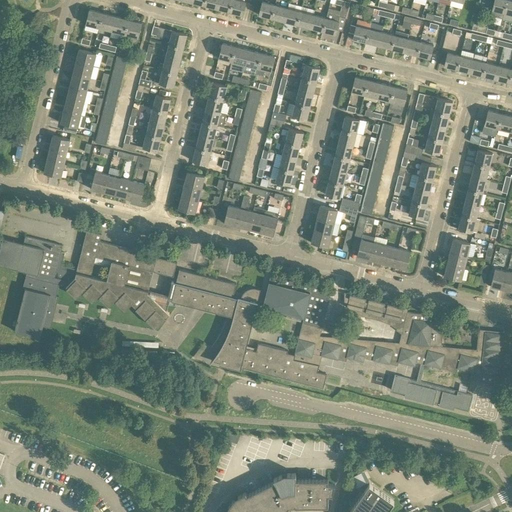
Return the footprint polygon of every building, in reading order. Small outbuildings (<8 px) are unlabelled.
[(205,0),(204,6),(217,9),(219,0),(205,0)] [(219,0),(217,9),(230,12),(232,0),(219,0)] [(236,0),(232,0),(230,12),(243,15),(246,3),(236,0)] [(336,0),(336,5),(341,6),(340,11),(339,15),(346,17),(350,3),(339,0),(336,0)] [(494,0),(492,10),(490,16),(502,19),(504,13),(507,0),(494,0)] [(259,15),(271,18),(275,5),(262,2),(259,15)] [(355,9),(360,11),(368,13),(368,14),(372,15),(373,14),(374,9),(356,4),(355,9)] [(275,5),(271,18),(284,22),(288,8),(275,5)] [(288,8),(284,22),(297,25),(301,12),(288,8)] [(85,25),(93,27),(93,30),(98,32),(99,28),(102,13),(89,10),(85,25)] [(301,12),(297,25),(310,28),(314,15),(301,12)] [(345,23),(346,17),(339,15),(327,12),(326,18),(327,18),(323,32),(336,35),(339,22),(345,23)] [(102,13),(99,28),(112,31),(116,16),(102,13)] [(323,32),(327,18),(326,18),(314,15),(310,28),(323,32)] [(471,30),(473,25),(459,21),(460,18),(451,15),(449,25),(471,30)] [(116,16),(112,31),(125,35),(129,20),(116,16)] [(129,20),(125,35),(138,38),(142,23),(129,20)] [(473,25),(471,30),(494,36),(495,31),(487,29),(488,28),(473,24),(473,25)] [(164,29),(153,26),(151,35),(156,36),(156,38),(162,39),(164,29)] [(353,39),(366,42),(369,29),(356,26),(354,34),(353,39)] [(383,28),(382,32),(378,46),(391,49),(396,32),(383,28)] [(378,46),(382,32),(369,29),(366,42),(378,46)] [(172,31),(169,44),(184,48),(187,35),(172,31)] [(408,39),(409,35),(396,32),(391,49),(404,52),(408,39)] [(420,42),(408,39),(404,52),(417,55),(420,42)] [(434,45),(433,45),(420,42),(417,55),(430,59),(434,45)] [(164,50),(167,51),(166,57),(180,61),(184,48),(169,44),(166,43),(164,50)] [(218,58),(219,58),(232,62),(235,47),(222,44),(218,58)] [(235,47),(232,62),(245,65),(249,50),(235,47)] [(79,49),(76,62),(94,66),(97,54),(79,49)] [(249,50),(245,65),(243,71),(256,74),(258,68),(262,53),(249,50)] [(275,57),(262,53),(258,68),(271,72),(275,57)] [(457,70),(460,57),(447,53),(444,66),(457,70)] [(290,60),(299,62),(301,63),(302,57),(301,57),(291,54),(290,60)] [(117,56),(116,62),(127,64),(128,59),(117,56)] [(166,57),(164,64),(160,63),(158,69),(177,74),(180,61),(166,57)] [(473,60),(460,57),(457,70),(470,73),(473,60)] [(473,60),(470,73),(483,76),(486,63),(473,60)] [(76,62),(73,74),(90,78),(94,66),(76,62)] [(116,62),(114,67),(125,70),(127,64),(116,62)] [(496,79),(499,66),(486,63),(483,76),(496,79)] [(305,64),(303,72),(301,72),(300,77),(302,78),(316,81),(320,68),(305,64)] [(499,66),(496,79),(509,83),(511,70),(499,66)] [(124,75),(125,70),(114,67),(113,72),(124,75)] [(291,75),(299,77),(301,69),(293,67),(291,75)] [(157,76),(161,77),(159,84),(174,87),(177,74),(158,69),(157,76)] [(139,85),(150,87),(152,81),(145,80),(147,72),(142,70),(139,85)] [(122,81),(124,75),(113,72),(111,78),(122,81)] [(73,74),(70,86),(87,91),(90,78),(73,74)] [(365,95),(368,80),(355,77),(351,92),(365,95)] [(121,86),(122,81),(111,78),(110,83),(121,86)] [(298,91),(313,94),(316,81),(302,78),(298,91)] [(378,98),(381,84),(368,80),(365,95),(378,98)] [(209,96),(224,99),(227,86),(212,82),(209,96)] [(120,91),(121,86),(110,83),(109,89),(120,91)] [(272,86),(268,85),(259,83),(258,89),(266,91),(270,92),(272,86)] [(391,101),(394,87),(381,84),(378,98),(391,101)] [(150,87),(139,85),(135,99),(140,100),(142,92),(149,93),(150,87)] [(70,86),(66,99),(84,103),(87,91),(70,86)] [(408,90),(394,87),(391,101),(404,105),(408,90)] [(109,89),(107,94),(118,97),(120,91),(109,89)] [(251,90),(249,95),(260,98),(262,93),(251,90)] [(295,104),(310,108),(313,94),(298,91),(295,104)] [(107,94),(106,99),(117,102),(118,97),(107,94)] [(156,95),(154,101),(151,101),(150,108),(153,108),(167,112),(171,99),(156,95)] [(249,95),(248,100),(259,103),(260,98),(249,95)] [(220,113),(224,99),(209,96),(206,109),(220,113)] [(435,111),(449,115),(453,102),(438,98),(435,111)] [(66,99),(63,111),(81,115),(84,103),(66,99)] [(106,99),(104,105),(115,108),(117,102),(106,99)] [(248,100),(247,106),(258,108),(259,103),(248,100)] [(272,118),(285,121),(286,115),(278,113),(280,105),(275,104),(272,118)] [(306,121),(310,108),(295,104),(291,117),(306,121)] [(104,105),(103,110),(114,113),(115,108),(104,105)] [(247,106),(245,111),(256,114),(258,108),(247,106)] [(164,125),(167,112),(153,108),(149,121),(164,125)] [(227,114),(220,113),(206,109),(202,122),(217,126),(223,127),(227,114)] [(103,110),(102,116),(113,119),(114,113),(103,110)] [(81,115),(63,111),(60,123),(78,128),(81,115)] [(245,111),(244,116),(255,119),(256,114),(245,111)] [(449,115),(435,111),(431,124),(446,128),(449,115)] [(484,125),(497,129),(501,114),(488,111),(484,125)] [(511,116),(501,114),(497,129),(510,132),(511,125),(511,116)] [(102,116),(100,121),(111,124),(113,119),(102,116)] [(254,124),(255,119),(244,116),(243,121),(254,124)] [(345,116),(342,129),(356,133),(359,120),(345,116)] [(136,118),(131,117),(127,130),(132,131),(136,118)] [(285,121),(272,118),(268,132),(273,133),(275,125),(283,127),(285,121)] [(100,121),(99,127),(110,129),(111,124),(100,121)] [(149,121),(148,127),(144,127),(142,134),(146,135),(161,138),(164,125),(149,121)] [(252,129),(254,124),(243,121),(241,126),(252,129)] [(217,126),(202,122),(199,135),(214,139),(217,126)] [(383,123),(382,129),(393,132),(394,126),(383,123)] [(443,141),(446,128),(431,124),(428,137),(443,141)] [(241,126),(240,132),(251,135),(252,129),(241,126)] [(99,127),(98,132),(109,135),(110,129),(99,127)] [(285,142),(300,146),(304,132),(288,129),(285,142)] [(356,133),(342,129),(338,142),(353,146),(356,133)] [(382,129),(380,135),(391,137),(393,132),(382,129)] [(132,131),(127,130),(122,149),(135,152),(136,145),(129,144),(132,131)] [(98,132),(96,137),(107,140),(109,135),(98,132)] [(240,132),(239,137),(250,140),(251,135),(240,132)] [(157,151),(161,138),(146,135),(143,148),(157,151)] [(196,148),(210,152),(214,139),(199,135),(196,148)] [(380,135),(379,140),(390,143),(391,137),(380,135)] [(469,142),(479,145),(481,139),(481,137),(471,135),(469,142)] [(53,136),(50,148),(67,152),(70,140),(53,136)] [(106,146),(107,140),(96,137),(95,143),(106,146)] [(239,137),(237,142),(248,145),(250,140),(239,137)] [(405,152),(421,156),(423,148),(411,145),(413,139),(408,137),(405,152)] [(439,154),(443,141),(428,137),(425,151),(439,154)] [(379,140),(378,146),(389,148),(390,143),(379,140)] [(278,154),(282,155),(297,159),(300,146),(285,142),(282,141),(278,154)] [(353,146),(338,142),(335,156),(350,159),(353,146)] [(378,146),(376,151),(387,154),(389,148),(378,146)] [(67,152),(50,148),(47,161),(64,165),(67,152)] [(207,165),(210,152),(196,148),(192,161),(207,165)] [(478,150),(475,163),(489,167),(492,153),(478,150)] [(386,160),(387,154),(376,151),(375,157),(386,160)] [(422,162),(418,175),(433,179),(436,166),(430,164),(432,159),(421,156),(405,152),(400,171),(404,172),(406,167),(408,159),(422,162)] [(280,161),(278,168),(293,172),(297,159),(282,155),(280,161)] [(350,159),(335,156),(332,169),(346,172),(350,159)] [(138,157),(136,168),(148,171),(151,160),(138,157)] [(375,157),(373,162),(384,165),(386,160),(375,157)] [(226,175),(229,161),(224,160),(221,168),(220,168),(218,173),(226,175)] [(61,177),(64,165),(47,161),(44,173),(61,177)] [(373,162),(372,168),(383,171),(384,165),(373,162)] [(475,163),(471,176),(486,180),(489,167),(475,163)] [(290,185),(293,172),(278,168),(275,181),(290,185)] [(372,168),(370,174),(382,176),(383,171),(372,168)] [(346,172),(332,169),(328,182),(343,185),(346,172)] [(91,189),(103,192),(108,175),(95,172),(91,189)] [(187,172),(184,184),(202,189),(205,176),(187,172)] [(370,174),(369,179),(380,182),(382,176),(370,174)] [(116,196),(120,178),(108,175),(103,192),(116,196)] [(430,192),(433,179),(418,175),(415,188),(430,192)] [(483,193),(486,180),(471,176),(468,189),(483,193)] [(128,199),(132,181),(120,178),(116,196),(128,199)] [(369,179),(368,185),(379,188),(380,182),(369,179)] [(145,184),(132,181),(128,199),(141,202),(145,184)] [(343,185),(328,182),(325,195),(340,199),(343,185)] [(202,189),(184,184),(181,197),(199,201),(202,189)] [(368,185),(366,190),(377,193),(379,188),(368,185)] [(426,205),(430,192),(415,188),(412,202),(426,205)] [(479,206),(483,193),(468,189),(465,202),(479,206)] [(366,190),(365,196),(376,199),(377,193),(366,190)] [(341,205),(358,209),(362,195),(356,194),(354,201),(342,198),(341,205)] [(240,209),(241,209),(236,226),(249,229),(253,212),(247,210),(250,202),(248,201),(249,197),(244,195),(240,209)] [(365,196),(363,202),(375,204),(376,199),(365,196)] [(195,214),(199,201),(181,197),(178,209),(195,214)] [(363,202),(362,207),(373,210),(375,204),(363,202)] [(423,218),(426,205),(412,202),(408,215),(423,218)] [(476,219),(479,206),(465,202),(461,215),(476,219)] [(358,209),(341,205),(339,211),(347,213),(347,214),(351,215),(349,222),(354,223),(358,209)] [(236,226),(241,209),(240,209),(228,206),(224,223),(236,226)] [(320,206),(317,218),(334,222),(338,210),(320,206)] [(372,216),(373,210),(362,207),(361,213),(372,216)] [(253,212),(249,229),(261,232),(265,215),(253,212)] [(273,235),(278,218),(265,215),(261,232),(273,235)] [(373,224),(375,219),(360,215),(358,221),(365,222),(373,224)] [(473,232),(476,219),(461,215),(458,228),(473,232)] [(334,222),(317,218),(314,230),(331,235),(334,222)] [(61,252),(63,246),(25,236),(24,244),(3,238),(0,249),(0,265),(27,272),(23,287),(25,288),(14,331),(40,337),(43,326),(50,328),(58,296),(56,296),(59,284),(66,286),(77,296),(76,297),(83,291),(93,300),(92,301),(92,302),(99,295),(109,305),(108,305),(109,306),(115,299),(125,309),(125,310),(132,303),(146,317),(145,318),(156,328),(169,314),(166,313),(169,300),(228,315),(227,317),(233,319),(239,297),(238,297),(238,298),(233,297),(236,284),(179,269),(172,296),(148,291),(153,272),(174,277),(177,262),(157,257),(157,256),(100,242),(102,234),(84,230),(84,231),(87,232),(77,270),(62,266),(65,253),(61,252)] [(328,247),(331,235),(314,230),(311,243),(328,247)] [(453,239),(450,251),(467,256),(470,243),(453,239)] [(369,260),(374,243),(361,240),(357,257),(369,260)] [(369,260),(382,263),(386,246),(374,243),(369,260)] [(386,246),(382,263),(394,266),(398,249),(386,246)] [(411,252),(398,249),(394,266),(406,269),(411,252)] [(467,256),(450,251),(447,264),(464,268),(467,256)] [(461,281),(464,268),(447,264),(444,276),(461,281)] [(503,289),(507,272),(495,269),(490,286),(503,289)] [(511,291),(511,273),(507,272),(503,289),(511,291)] [(468,410),(469,410),(468,413),(482,416),(487,398),(481,397),(483,392),(474,389),(472,395),(466,393),(468,385),(460,383),(458,391),(420,382),(425,364),(457,372),(458,369),(474,373),(481,374),(480,382),(499,384),(504,332),(503,332),(503,333),(479,330),(479,327),(477,349),(442,346),(444,322),(432,321),(432,315),(407,313),(408,309),(410,310),(410,309),(344,293),(344,305),(347,305),(346,308),(353,309),(352,314),(379,320),(385,322),(391,325),(396,328),(396,330),(396,331),(397,329),(402,330),(399,343),(320,336),(332,290),(271,274),(263,307),(304,317),(295,355),(294,358),(295,353),(311,357),(311,358),(312,358),(320,359),(321,356),(322,356),(322,355),(345,362),(346,362),(347,358),(363,361),(363,362),(364,358),(373,360),(397,366),(398,366),(399,362),(415,366),(414,366),(415,367),(416,363),(421,364),(417,381),(409,379),(410,379),(395,375),(391,390),(392,390),(405,393),(404,397),(405,397),(433,404),(439,405),(439,406),(440,406),(453,409),(454,410),(455,406),(468,409),(468,410)] [(318,372),(322,356),(321,356),(320,359),(312,358),(311,358),(311,357),(295,353),(294,358),(295,355),(288,353),(288,351),(258,343),(256,351),(246,349),(261,290),(256,288),(255,288),(254,288),(252,288),(251,288),(250,289),(248,289),(248,290),(246,290),(246,291),(244,292),(243,293),(243,294),(241,297),(241,299),(239,298),(239,297),(233,319),(227,317),(226,322),(225,324),(224,326),(223,329),(222,331),(221,333),(220,335),(218,338),(217,340),(216,342),(214,344),(213,346),(211,348),(217,353),(212,361),(213,361),(323,388),(327,374),(318,372)] [(287,318),(302,322),(303,318),(288,314),(287,318)] [(240,435),(230,434),(227,440),(237,444),(240,435)] [(358,484),(368,478),(364,470),(353,477),(358,484)] [(275,481),(257,490),(247,495),(246,492),(238,496),(239,498),(237,500),(246,511),(280,511),(289,508),(289,507),(294,505),(294,506),(328,506),(328,495),(332,495),(335,485),(328,483),(328,480),(296,480),(296,473),(287,473),(287,475),(282,477),(281,475),(274,479),(275,481)] [(386,511),(394,502),(369,484),(349,511),(386,511)] [(246,511),(237,500),(235,501),(233,500),(228,507),(230,508),(227,511),(246,511)]
